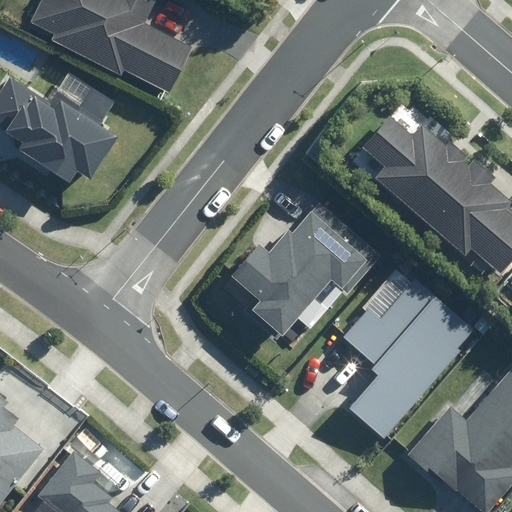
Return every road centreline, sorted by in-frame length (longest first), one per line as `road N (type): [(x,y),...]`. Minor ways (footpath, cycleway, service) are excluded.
road 1 (residential): [(98,320),(351,0)]
road 2 (tertiary): [(98,320),(312,511)]
